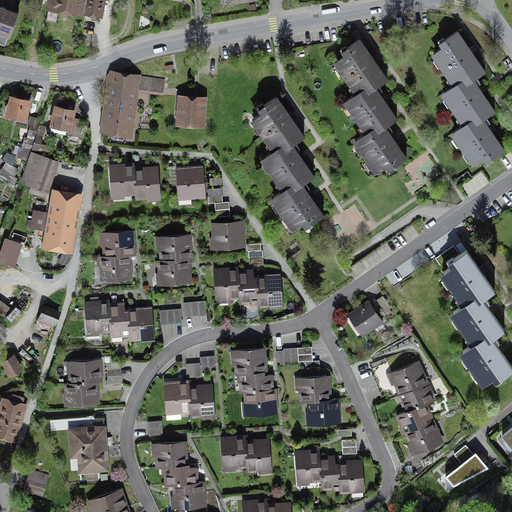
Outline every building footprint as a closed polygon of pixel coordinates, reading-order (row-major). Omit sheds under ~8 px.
[(53,0),(53,4),(80,9),(81,0),(53,0)] [(102,0),(88,0),(87,11),(100,13),(102,0)] [(18,13),(0,6),(0,38),(7,41),(18,13)] [(435,52),(443,64),(440,66),(446,75),(449,73),(456,84),(470,74),(473,79),(485,71),(457,31),(445,39),(448,44),(435,52)] [(337,60),(345,72),(342,74),(348,83),(351,81),(359,92),(372,82),(375,87),(387,79),(359,39),(347,47),(350,52),(337,60)] [(153,79),(115,74),(106,130),(128,133),(130,121),(133,122),(133,114),(131,114),(134,87),(153,88),(153,79)] [(444,92),(452,103),(449,105),(455,114),(458,112),(466,123),(479,114),(483,118),(495,110),(473,79),(470,74),(456,84),(444,92)] [(347,100),(355,111),(352,113),(358,122),(361,120),(368,131),(382,122),(385,127),(397,118),(383,99),(375,87),(372,82),(359,92),(347,100)] [(254,118),(262,129),(259,131),(265,140),(268,138),(275,149),(289,139),(292,145),(304,136),(276,96),(264,105),(267,109),(254,118)] [(29,101),(11,97),(8,114),(25,118),(29,101)] [(205,99),(180,97),(178,127),(203,129),(205,99)] [(74,112),(56,107),(51,129),(52,131),(64,134),(66,132),(67,127),(70,128),(69,134),(79,136),(82,126),(79,119),(72,118),(74,112)] [(454,131),(462,143),(459,145),(465,153),(468,151),(476,163),(489,154),(492,158),(504,150),(483,118),(479,114),(466,123),(454,131)] [(39,119),(30,116),(29,121),(32,122),(30,131),(22,129),(19,139),(33,142),(39,119)] [(356,139),(364,151),(361,153),(367,161),(370,159),(378,171),(391,162),(394,166),(406,157),(385,127),(382,122),(368,131),(356,139)] [(44,126),(40,125),(31,149),(37,151),(44,126)] [(263,157),(271,169),(268,171),(274,179),(277,177),(285,188),(299,179),(302,184),(314,176),(292,145),(289,139),(275,149),(263,157)] [(7,163),(0,172),(0,176),(9,183),(18,169),(12,166),(16,160),(7,154),(2,160),(7,163)] [(57,163),(31,154),(20,185),(32,190),(30,195),(43,200),(57,163)] [(110,198),(135,197),(134,169),(134,166),(109,166),(110,198)] [(158,168),(134,169),(135,197),(135,202),(160,200),(158,168)] [(201,168),(176,170),(179,205),(204,203),(201,168)] [(273,196),(281,208),(278,210),(284,219),(287,217),(295,229),(308,219),(311,223),(323,215),(310,195),(302,184),(299,179),(285,188),(273,196)] [(208,196),(222,195),(221,188),(207,189),(208,196)] [(76,197),(50,192),(48,204),(31,201),(25,229),(41,232),(37,249),(64,255),(76,197)] [(215,202),(223,202),(222,195),(208,196),(208,203),(215,202)] [(215,210),(230,208),(229,201),(223,202),(215,202),(215,210)] [(230,216),(230,208),(215,210),(216,217),(230,216)] [(241,224),(210,226),(211,253),(242,251),(241,224)] [(103,234),(104,259),(127,258),(137,257),(135,232),(103,234)] [(159,264),(189,261),(192,262),(190,235),(157,238),(159,264)] [(0,256),(0,262),(18,266),(23,241),(4,237),(0,256)] [(248,251),(261,250),(260,243),(246,244),(247,251),(248,251)] [(461,310),(484,297),(495,289),(469,248),(446,263),(450,270),(440,277),(461,310)] [(68,258),(60,255),(57,264),(65,266),(68,258)] [(263,257),(249,258),(249,265),(263,264),(263,257)] [(127,258),(104,259),(98,260),(100,284),(129,281),(127,258)] [(189,261),(159,264),(156,264),(159,288),(192,285),(189,261)] [(215,302),(239,301),(236,273),(236,269),(213,270),(215,302)] [(258,307),(256,279),(254,271),(236,273),(239,301),(240,309),(258,307)] [(256,279),(258,307),(258,312),(280,310),(278,277),(256,279)] [(418,301),(424,311),(430,307),(416,284),(406,290),(414,303),(418,301)] [(382,296),(376,300),(385,312),(391,308),(382,296)] [(484,297),(461,310),(452,315),(472,349),(493,337),(504,331),(484,297)] [(41,316),(37,324),(51,330),(55,322),(54,321),(60,306),(49,301),(43,317),(41,316)] [(110,336),(108,306),(107,301),(83,303),(86,338),(110,336)] [(191,302),(192,316),(199,315),(198,301),(191,302)] [(185,316),(192,316),(191,302),(184,302),(185,316)] [(367,303),(347,317),(362,338),(381,325),(367,303)] [(111,341),(129,339),(127,310),(126,304),(108,306),(110,336),(111,341)] [(127,310),(129,339),(130,344),(155,342),(152,308),(127,310)] [(167,309),(168,324),(175,323),(174,309),(167,309)] [(511,366),(493,337),(472,349),(460,356),(482,390),(511,370),(511,366)] [(298,354),(312,353),(312,346),(297,347),(298,354)] [(284,362),(291,362),(290,348),(283,348),(283,350),(284,362)] [(236,374),(266,372),(265,349),(229,351),(230,374),(236,374)] [(284,362),(283,350),(276,351),(277,365),(284,365),(284,362)] [(312,353),(298,354),(298,361),(305,361),(313,360),(312,353)] [(201,371),(208,370),(207,356),(200,357),(200,363),(201,371)] [(207,356),(208,370),(215,370),(214,356),(207,356)] [(13,358),(5,363),(11,373),(19,368),(13,358)] [(313,360),(305,361),(306,368),(320,367),(319,360),(313,360)] [(67,384),(100,383),(102,383),(102,361),(66,362),(67,384)] [(387,362),(373,368),(376,375),(390,369),(387,362)] [(187,378),(194,377),(193,363),(186,364),(187,378)] [(201,377),(201,371),(200,363),(193,363),(194,377),(201,377)] [(401,394),(426,383),(418,364),(393,375),(396,382),(399,388),(401,394)] [(107,369),(107,376),(121,375),(121,368),(107,369)] [(390,369),(376,375),(379,381),(393,375),(390,369)] [(243,394),(273,392),(271,372),(266,372),(236,374),(238,395),(243,394)] [(121,375),(107,376),(108,384),(122,382),(121,375)] [(393,375),(379,381),(382,388),(396,382),(393,375)] [(302,401),(332,399),(330,377),(294,380),(296,402),(302,401)] [(189,415),(187,389),(187,382),(163,383),(165,417),(189,415)] [(396,382),(382,388),(385,394),(399,388),(396,382)] [(101,404),(100,383),(67,384),(63,384),(64,406),(101,404)] [(408,411),(424,403),(434,399),(426,383),(401,394),(408,411)] [(211,388),(187,389),(189,415),(189,420),(212,419),(211,388)] [(277,392),(273,392),(243,394),(244,417),(278,415),(277,392)] [(332,399),(302,401),(303,428),(340,426),(338,399),(332,399)] [(23,406),(4,401),(0,413),(0,433),(14,438),(23,406)] [(406,431),(432,420),(424,403),(408,411),(399,415),(406,431)] [(162,420),(147,421),(148,428),(162,427),(162,420)] [(440,439),(432,420),(406,431),(414,450),(440,439)] [(105,421),(67,424),(69,455),(80,454),(81,472),(109,470),(105,421)] [(511,427),(502,435),(511,447),(511,427)] [(221,472),(246,472),(245,444),(245,438),(220,438),(221,472)] [(438,476),(445,489),(485,467),(471,441),(454,450),(461,463),(438,476)] [(245,444),(246,472),(246,477),(271,476),(270,443),(245,444)] [(164,467),(188,466),(188,444),(152,445),(152,467),(164,467)] [(295,490),(320,489),(319,456),(319,451),(294,452),(295,490)] [(320,493),(339,492),(338,465),(338,456),(319,456),(320,489),(320,493)] [(361,464),(338,465),(339,492),(339,497),(362,497),(361,464)] [(172,485),(196,484),(194,466),(188,466),(164,467),(165,486),(172,485)] [(46,480),(30,475),(26,489),(41,494),(46,480)] [(196,484),(172,485),(174,511),(205,509),(203,483),(196,484)] [(131,511),(123,489),(86,503),(89,511),(131,511)] [(242,511),(265,511),(265,506),(265,500),(241,502),(242,511)]
